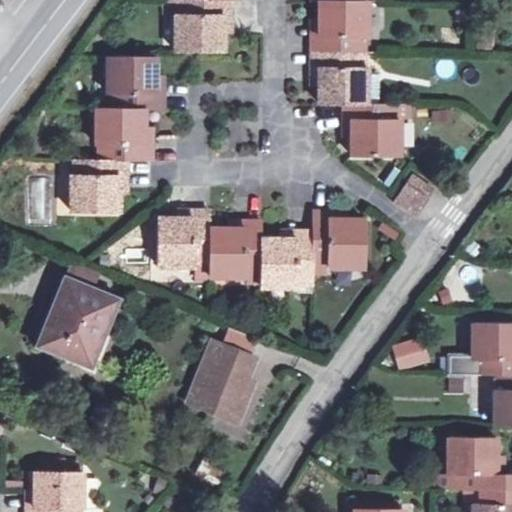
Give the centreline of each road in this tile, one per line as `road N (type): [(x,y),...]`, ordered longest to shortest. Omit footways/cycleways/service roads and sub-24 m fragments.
road 1 (residential): [(428,243),(246,511)]
road 2 (residential): [(273,89),(194,91),(193,174),(345,181)]
road 3 (residential): [(511,133),(428,243)]
